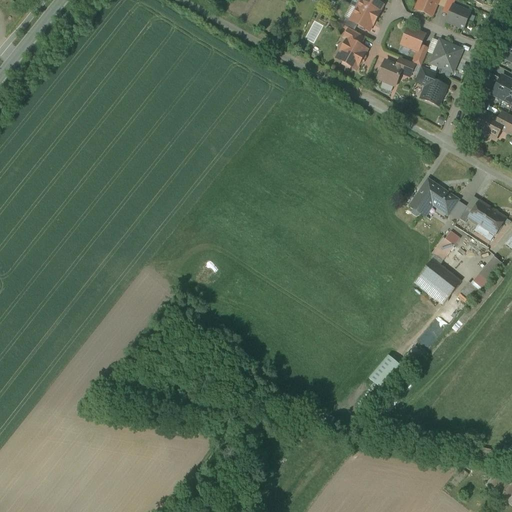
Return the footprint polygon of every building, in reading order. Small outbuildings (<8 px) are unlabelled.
[(372,0),(362,0),(357,8),(377,19),(379,15),(378,15),(383,6),(372,0)] [(419,0),(415,10),(432,17),(437,5),(439,0),(419,0)] [(447,0),(439,0),(437,5),(444,9),(447,0)] [(449,0),(445,9),(451,12),(453,6),(455,2),(449,0)] [(470,13),(453,6),(451,12),(446,23),(463,30),(470,13)] [(377,19),(357,8),(351,21),(350,21),(358,25),(369,31),(374,23),(375,23),(377,19)] [(351,21),(346,18),(343,25),(350,29),(354,32),(358,25),(350,21),(351,21)] [(425,36),(408,28),(401,45),(418,52),(421,47),(425,36)] [(354,32),(350,29),(350,30),(349,30),(344,39),(349,41),(361,47),(365,39),(364,38),(365,37),(354,32)] [(361,47),(349,41),(344,50),(342,49),(337,59),(344,63),(343,65),(350,68),(350,67),(356,70),(359,65),(362,64),(365,58),(364,56),(367,51),(361,47)] [(462,51),(440,42),(431,64),(453,73),(462,51)] [(428,50),(421,47),(418,52),(413,64),(416,65),(421,67),(428,50)] [(413,64),(400,58),(396,67),(403,69),(401,74),(410,78),(416,65),(413,64)] [(396,67),(391,64),(389,65),(385,64),(378,79),(395,86),(401,74),(403,69),(396,67)] [(436,73),(421,67),(415,81),(422,84),(421,85),(426,87),(429,80),(433,81),(436,73)] [(511,82),(502,77),(492,95),(502,101),(511,82)] [(433,81),(429,80),(426,87),(421,99),(439,107),(447,87),(433,81)] [(511,82),(502,101),(511,105),(511,82)] [(511,133),(511,116),(503,112),(498,121),(504,124),(501,129),(511,135),(511,133)] [(498,121),(484,113),(475,130),(495,141),(501,129),(504,124),(498,121)] [(457,201),(428,181),(411,208),(422,216),(431,203),(436,206),(448,214),(457,201)] [(480,201),(473,197),(468,206),(474,210),(480,201)] [(506,218),(480,201),(474,210),(468,219),(494,236),(506,218)] [(459,203),(450,216),(458,221),(459,219),(467,208),(459,203)] [(467,208),(459,219),(466,223),(468,219),(474,210),(468,206),(467,208)] [(460,240),(451,232),(445,239),(455,247),(460,240)] [(444,238),(434,252),(444,260),(455,247),(445,239),(444,238)] [(493,258),(472,283),(481,289),(502,265),(493,258)] [(461,282),(432,260),(415,283),(443,305),(461,282)] [(470,285),(469,283),(460,293),(468,300),(477,290),(470,285)] [(479,292),(481,289),(472,283),(470,285),(477,290),(479,292)] [(467,300),(460,294),(457,298),(464,303),(467,300)] [(498,454),(474,450),(472,460),(496,465),(498,454)] [(503,467),(500,467),(486,485),(506,502),(511,494),(511,482),(506,478),(510,473),(503,467)]
